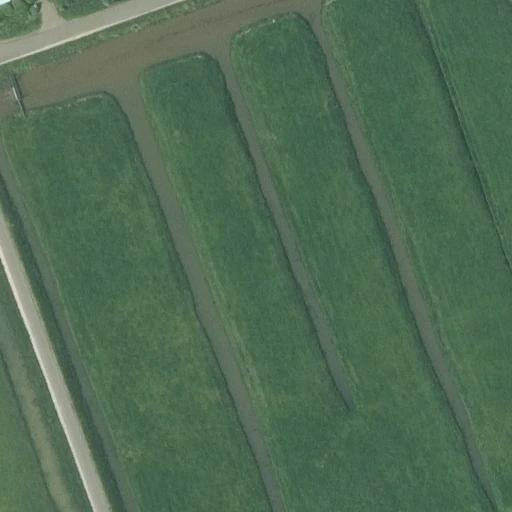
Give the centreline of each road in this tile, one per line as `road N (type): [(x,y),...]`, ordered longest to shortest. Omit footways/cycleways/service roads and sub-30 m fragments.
road 1 (unclassified): [(0,227),(105,511)]
road 2 (unclassified): [(0,53),(152,0)]
